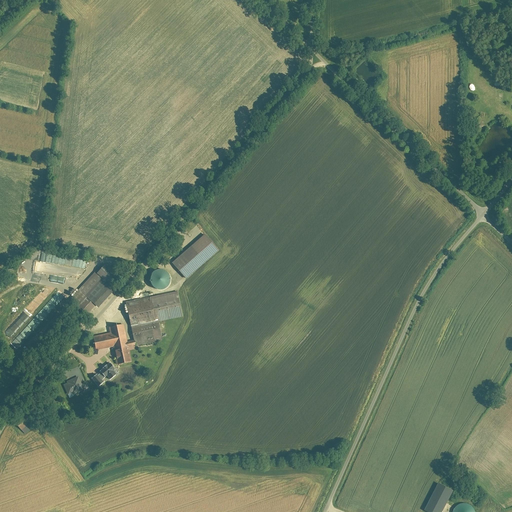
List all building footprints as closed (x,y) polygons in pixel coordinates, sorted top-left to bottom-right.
[(208,235),(177,262),(190,277),(221,250),(208,235)] [(125,282),(105,263),(81,289),(97,305),(100,307),(125,282)] [(170,284),(172,281),(172,278),(171,275),(169,272),(167,270),(164,269),(161,269),(158,270),(155,271),(153,274),(152,277),(152,280),(152,283),(154,286),(157,288),(159,289),(163,289),(166,288),(168,287),(170,284)] [(83,320),(97,305),(81,289),(66,304),(83,320)] [(179,292),(126,302),(131,327),(161,321),(184,316),(179,292)] [(164,340),(161,321),(131,327),(133,340),(134,346),(164,340)] [(126,325),(111,327),(112,333),(115,347),(118,364),(133,361),(130,347),(129,341),(126,325)] [(112,333),(94,336),(97,350),(115,347),(112,333)] [(113,370),(115,369),(110,363),(96,374),(101,380),(107,376),(110,379),(116,375),(113,370)] [(80,376),(65,383),(70,393),(74,392),(75,394),(83,391),(86,390),(83,384),(80,376)] [(84,394),(92,390),(88,382),(83,384),(86,390),(83,391),(84,394)] [(30,414),(19,424),(24,430),(35,420),(30,414)] [(442,511),(454,490),(441,483),(427,509),(431,511),(442,511)] [(475,511),(475,510),(474,507),(471,505),(468,503),(465,503),(462,503),(458,505),(456,507),(454,510),(454,511),(475,511)]
